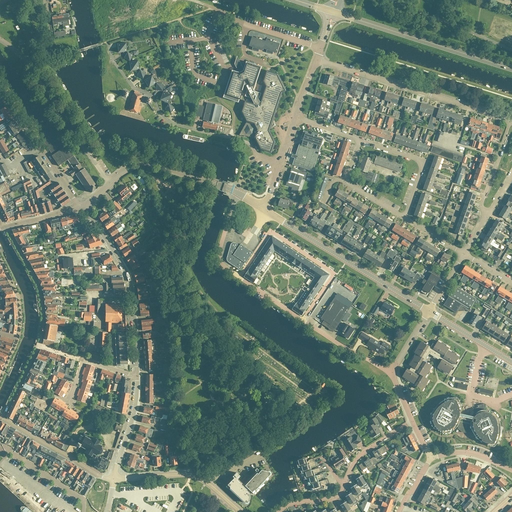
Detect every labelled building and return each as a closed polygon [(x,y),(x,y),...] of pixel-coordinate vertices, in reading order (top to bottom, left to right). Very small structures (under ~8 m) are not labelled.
[(156,15),(159,0),(149,0),(146,13),(156,15)] [(67,18),(52,20),(53,25),(62,24),(63,27),(69,26),(68,18),(67,18)] [(256,39),(252,37),(249,46),(253,48),(252,50),(258,52),(259,50),(263,51),(263,49),(267,50),(266,53),(272,55),(273,52),(277,54),(280,44),(276,43),(275,44),(270,42),(270,41),(266,40),(266,42),(262,40),(261,42),(256,40),(256,39)] [(126,43),(117,44),(118,53),(123,53),(125,56),(123,58),(129,62),(133,56),(127,52),(126,43)] [(136,76),(143,79),(146,73),(145,73),(139,70),(138,61),(129,63),(131,72),(135,71),(138,74),(136,76)] [(269,131),(267,131),(269,126),(271,126),(272,123),(270,122),(272,117),(273,117),(281,93),(282,93),(282,92),(281,92),(281,91),(282,88),(283,87),(283,88),(284,88),(277,75),(271,73),(271,74),(271,75),(268,76),(266,76),(267,76),(266,75),(264,82),(267,87),(261,103),(260,103),(260,102),(258,100),(259,100),(261,94),(255,92),(254,92),(254,91),(262,67),(246,62),(244,70),(242,70),(242,69),(241,69),(240,69),(239,70),(239,71),(239,72),(238,73),(232,71),(223,98),(238,103),(245,84),(248,90),(247,90),(245,97),(251,99),(252,99),(254,104),(255,104),(254,105),(249,103),(249,104),(249,105),(246,107),(245,106),(244,106),(242,112),(247,122),(245,124),(245,125),(244,128),(243,128),(243,129),(242,131),(241,131),(241,132),(239,136),(243,137),(244,137),(247,137),(248,138),(248,137),(251,137),(252,138),(255,138),(261,149),(267,151),(268,151),(267,151),(268,150),(271,148),(272,149),(274,143),(269,131)] [(334,77),(326,75),(323,83),(334,87),(335,86),(336,85),(342,86),(337,101),(338,101),(342,103),(345,102),(351,81),(334,77)] [(155,91),(162,92),(163,85),(156,84),(151,76),(144,81),(148,88),(152,86),(156,88),(155,91)] [(350,92),(353,93),(352,96),(354,97),(358,84),(352,82),(350,92)] [(358,84),(354,97),(357,98),(359,92),(362,93),(364,86),(358,84)] [(164,110),(170,114),(174,108),(168,104),(171,95),(167,94),(169,92),(169,93),(173,90),(170,87),(163,92),(160,100),(164,102),(166,108),(164,110)] [(374,96),(376,89),(370,88),(367,97),(370,98),(369,101),(372,102),(373,99),(374,96)] [(134,91),(129,111),(136,113),(141,96),(139,95),(139,93),(134,91)] [(389,108),(393,95),(387,93),(384,100),(388,101),(386,107),(389,108)] [(393,95),(389,108),(392,109),(393,103),(397,104),(399,97),(393,95)] [(406,113),(411,100),(404,98),(402,106),(405,107),(404,113),(406,113)] [(317,105),(325,108),(328,109),(328,107),(328,106),(326,105),(327,102),(319,99),(317,105)] [(411,100),(406,113),(409,114),(411,108),(415,110),(417,102),(411,100)] [(425,113),(428,105),(422,103),(419,111),(425,113)] [(205,123),(203,122),(202,127),(216,131),(218,126),(215,125),(215,123),(218,124),(222,107),(207,104),(204,120),(206,121),(205,123)] [(325,108),(317,105),(315,112),(319,113),(318,116),(327,119),(329,113),(324,112),(325,108)] [(428,105),(425,113),(432,115),(434,107),(428,105)] [(0,110),(3,116),(9,112),(6,107),(0,110)] [(442,122),(443,120),(442,120),(445,111),(439,109),(436,118),(440,119),(439,121),(442,122)] [(449,122),(451,113),(445,111),(442,120),(443,120),(449,122)] [(9,112),(3,116),(7,121),(13,117),(9,112)] [(451,113),(449,122),(454,123),(457,115),(451,113)] [(119,115),(118,120),(146,129),(148,124),(119,115)] [(457,115),(454,123),(461,125),(463,116),(457,115)] [(344,125),(346,118),(340,116),(338,123),(344,125)] [(352,117),(350,116),(349,119),(346,118),(344,125),(349,127),(351,120),(352,117)] [(470,133),(472,134),(477,121),(471,119),(470,122),(468,122),(466,127),(471,129),(470,133)] [(7,129),(9,132),(18,126),(14,120),(6,125),(4,123),(0,125),(0,129),(2,132),(7,129)] [(369,123),(365,121),(365,122),(363,121),(362,123),(360,130),(366,132),(368,125),(369,123)] [(474,138),(475,135),(475,133),(479,134),(480,129),(480,130),(483,122),(477,121),(472,134),(471,137),(474,138)] [(360,130),(362,123),(357,122),(354,129),(360,130)] [(488,124),(484,138),(486,139),(487,135),(490,136),(493,126),(488,124)] [(18,126),(9,132),(7,133),(10,136),(12,135),(13,136),(21,131),(18,126)] [(499,128),(493,126),(490,136),(489,140),(488,142),(490,143),(491,141),(493,137),(499,139),(502,131),(499,130),(499,128)] [(388,129),(387,129),(386,128),(385,131),(382,130),(379,137),(385,139),(388,129)] [(391,130),(390,130),(388,129),(385,139),(391,141),(393,134),(391,133),(391,130)] [(292,165),(313,172),(324,139),(317,137),(318,135),(312,133),(312,134),(303,131),(301,140),(298,150),(297,150),(295,156),(294,155),(292,156),(294,159),(295,159),(294,163),(293,163),(292,165)] [(16,142),(25,136),(23,132),(12,140),(13,141),(15,140),(16,142)] [(176,132),(175,137),(198,143),(199,138),(176,132)] [(399,144),(402,137),(396,135),(393,142),(399,144)] [(25,136),(16,142),(14,143),(17,147),(19,146),(18,145),(28,139),(25,136)] [(63,143),(55,148),(48,137),(42,141),(52,155),(51,156),(58,166),(67,160),(72,168),(75,166),(74,165),(78,162),(66,146),(63,143)] [(21,149),(30,143),(28,139),(18,145),(19,146),(17,147),(18,149),(20,148),(21,149)] [(412,141),(410,148),(416,150),(418,143),(412,141)] [(428,143),(427,142),(427,143),(425,142),(424,145),(422,152),(427,154),(430,147),(427,146),(428,143)] [(418,143),(416,150),(422,152),(424,145),(418,143)] [(340,146),(339,149),(341,150),(340,152),(347,155),(349,149),(342,147),(340,146)] [(479,163),(487,165),(489,159),(486,158),(487,156),(481,154),(480,157),(481,157),(480,160),(474,158),(473,160),(479,163)] [(34,167),(42,162),(38,156),(30,162),(34,167)] [(367,175),(369,169),(372,161),(367,159),(367,160),(365,159),(361,172),(367,175)] [(42,162),(34,167),(37,172),(45,167),(45,166),(42,162)] [(75,166),(72,168),(74,170),(69,173),(72,177),(75,175),(86,191),(89,189),(91,193),(95,190),(94,189),(95,188),(94,186),(95,185),(84,169),(83,169),(78,162),(74,165),(75,166)] [(375,162),(372,172),(380,175),(381,172),(399,177),(401,170),(375,162)] [(468,167),(477,170),(476,173),(483,176),(485,171),(469,165),(468,167)] [(45,167),(37,172),(41,178),(49,172),(45,167)] [(331,171),(334,172),(333,175),(340,177),(342,171),(335,169),(332,168),(331,171)] [(292,188),(291,191),(297,193),(302,178),(305,179),(307,173),(303,172),(303,173),(291,169),(290,173),(292,174),(290,179),(291,179),(290,182),(288,181),(286,186),(292,188)] [(49,172),(41,178),(45,183),(53,178),(49,172)] [(465,176),(481,182),(483,176),(476,173),(474,177),(465,174),(464,176),(465,176)] [(459,185),(462,176),(457,174),(454,183),(459,185)] [(481,182),(465,176),(464,179),(470,180),(469,181),(473,182),(472,185),(471,188),(475,189),(476,187),(479,188),(481,182)] [(24,186),(22,187),(23,193),(27,192),(25,185),(26,185),(31,183),(29,179),(22,183),(24,186)] [(435,187),(435,186),(436,185),(433,184),(434,181),(427,179),(425,184),(435,187)] [(5,181),(1,183),(0,183),(0,190),(0,191),(0,190),(0,194),(1,196),(10,192),(5,181)] [(51,184),(50,182),(50,181),(35,191),(37,198),(40,197),(38,193),(51,184)] [(52,193),(61,187),(57,182),(49,188),(51,192),(52,193)] [(12,192),(22,187),(24,186),(22,183),(11,189),(12,192)] [(119,205),(121,203),(133,193),(129,189),(128,190),(124,185),(117,191),(121,196),(118,198),(116,200),(119,205)] [(55,198),(64,192),(61,187),(52,193),(53,194),(55,198)] [(337,205),(339,201),(340,199),(344,193),(339,190),(335,196),(337,197),(336,200),(334,203),(337,205)] [(55,198),(58,201),(58,203),(67,197),(64,192),(55,198)] [(459,196),(474,201),(476,195),(469,192),(467,196),(460,193),(459,196)] [(349,196),(344,193),(340,199),(345,202),(349,196)] [(465,204),(472,207),(474,201),(459,196),(457,195),(456,198),(466,201),(465,204)] [(346,206),(348,207),(354,199),(349,196),(345,202),(347,203),(346,206)] [(58,203),(59,203),(62,207),(70,201),(67,197),(58,203)] [(280,199),(278,206),(287,209),(288,207),(292,208),(294,201),(285,198),(284,200),(280,199)] [(348,207),(351,209),(353,207),(355,208),(359,202),(354,199),(348,207)] [(31,201),(32,207),(35,217),(39,216),(37,205),(35,205),(34,203),(34,200),(31,201)] [(115,210),(117,212),(121,208),(115,201),(110,205),(115,210)] [(13,202),(12,202),(8,204),(7,204),(0,207),(0,211),(0,212),(8,208),(11,207),(10,205),(13,203),(13,202)] [(26,204),(27,206),(28,208),(28,210),(28,211),(30,218),(35,217),(32,207),(30,207),(29,202),(26,203),(26,204)] [(44,203),(48,213),(53,212),(50,202),(45,203),(44,203)] [(359,202),(355,208),(360,211),(364,205),(359,202)] [(44,203),(43,204),(39,205),(42,215),(48,213),(44,203)] [(305,203),(301,210),(298,214),(300,216),(302,218),(302,219),(305,221),(311,213),(307,210),(309,206),(305,203)] [(472,207),(465,204),(463,207),(454,204),(453,207),(455,207),(470,213),(472,207)] [(365,214),(369,208),(364,205),(360,211),(358,213),(356,217),(354,221),(357,223),(358,222),(357,222),(359,218),(360,219),(362,215),(361,215),(363,213),(365,214)] [(8,208),(0,212),(2,215),(11,211),(12,211),(11,209),(14,208),(13,206),(11,207),(8,208)] [(511,210),(505,206),(502,211),(509,215),(511,210)] [(460,216),(468,218),(470,213),(455,207),(454,210),(462,212),(460,216)] [(373,219),(377,213),(372,210),(368,216),(373,219)] [(13,213),(12,211),(11,211),(2,215),(4,219),(9,217),(9,216),(12,215),(14,215),(16,214),(15,212),(13,213)] [(30,218),(28,211),(20,212),(20,213),(21,220),(30,218)] [(509,215),(502,211),(499,216),(506,220),(509,215)] [(105,212),(98,217),(98,218),(99,220),(100,220),(101,222),(108,218),(109,219),(114,215),(112,213),(108,215),(107,216),(105,212)] [(377,213),(373,219),(379,222),(382,216),(377,213)] [(75,224),(76,228),(83,226),(82,220),(79,221),(77,215),(71,216),(73,224),(75,224)] [(325,217),(323,215),(320,220),(315,227),(321,231),(325,224),(322,222),(325,217)] [(71,216),(66,217),(68,226),(70,228),(70,229),(76,228),(75,224),(73,224),(71,216)] [(384,226),(384,225),(387,219),(382,216),(379,222),(384,225),(384,226)] [(451,219),(466,224),(468,218),(460,216),(459,219),(452,216),(451,219)] [(62,226),(63,229),(64,231),(68,230),(70,228),(68,226),(66,217),(60,219),(62,226)] [(116,219),(114,217),(110,220),(103,224),(103,225),(105,228),(107,230),(114,225),(120,221),(118,219),(117,220),(117,221),(116,219)] [(310,224),(315,227),(320,220),(314,217),(310,224)] [(63,229),(62,226),(61,226),(60,219),(50,221),(51,228),(58,227),(59,230),(63,229)] [(382,228),(385,230),(387,227),(389,229),(393,222),(387,219),(384,225),(384,226),(382,228)] [(456,227),(464,230),(466,224),(451,219),(450,222),(457,224),(456,227)] [(342,230),(345,232),(352,221),(349,220),(346,225),(346,224),(342,230)] [(348,234),(355,223),(352,221),(345,232),(348,234)] [(504,233),(506,230),(503,228),(505,226),(502,224),(502,225),(496,221),(493,226),(499,230),(504,233)] [(121,226),(120,225),(119,224),(115,227),(108,232),(110,234),(109,234),(111,237),(111,236),(112,237),(119,232),(117,230),(121,227),(121,226)] [(330,226),(325,233),(331,237),(337,228),(338,226),(335,224),(332,228),(330,226)] [(397,234),(401,227),(396,224),(392,230),(397,234)] [(464,230),(456,227),(449,225),(448,227),(455,230),(454,233),(462,236),(464,230)] [(14,237),(24,235),(29,234),(28,229),(32,229),(31,226),(11,231),(14,237)] [(500,234),(497,232),(499,230),(493,226),(490,231),(499,236),(503,239),(505,236),(500,233),(500,234)] [(241,235),(245,230),(241,227),(237,233),(241,235)] [(401,227),(397,234),(402,237),(406,230),(401,227)] [(337,228),(331,237),(337,241),(341,233),(342,231),(337,228)] [(407,240),(411,234),(406,230),(402,237),(407,240)] [(503,239),(499,236),(490,231),(487,236),(493,239),(494,237),(497,239),(501,242),(503,239)] [(90,249),(102,245),(95,233),(86,236),(85,236),(86,238),(90,249)] [(114,242),(115,242),(116,244),(127,238),(125,235),(122,238),(120,234),(113,239),(112,240),(114,242)] [(133,234),(131,235),(127,237),(127,238),(116,244),(118,247),(117,248),(119,250),(120,249),(120,250),(127,246),(125,242),(128,240),(128,241),(135,237),(133,234)] [(406,242),(404,246),(407,247),(410,241),(412,243),(416,237),(411,234),(407,240),(406,242)] [(19,245),(29,243),(24,235),(14,237),(19,245)] [(345,236),(341,243),(343,244),(343,245),(346,247),(347,246),(347,247),(351,240),(352,238),(346,235),(345,236)] [(271,236),(269,240),(278,246),(280,242),(271,236)] [(368,245),(370,246),(371,246),(376,237),(373,236),(368,245)] [(492,246),(497,249),(499,246),(494,243),(495,241),(493,240),(493,239),(487,236),(484,241),(492,246)] [(351,240),(347,247),(353,250),(357,243),(358,241),(352,238),(351,240)] [(419,251),(421,248),(425,242),(420,238),(416,245),(419,246),(416,250),(419,252),(419,251)] [(134,248),(139,244),(136,240),(131,243),(134,248)] [(274,251),(278,246),(269,240),(265,246),(274,252),(274,251)] [(357,243),(353,250),(358,254),(362,247),(364,245),(358,241),(357,243)] [(497,249),(492,246),(484,241),(481,246),(483,247),(481,250),(485,253),(488,247),(497,253),(496,255),(500,258),(503,252),(497,249)] [(283,257),(289,248),(280,242),(278,246),(274,251),(283,257)] [(421,248),(426,251),(430,245),(425,242),(421,248)] [(228,262),(228,263),(240,270),(245,263),(245,264),(253,253),(241,244),(239,246),(238,245),(238,244),(234,243),(233,243),(232,243),(232,244),(231,244),(231,245),(227,258),(227,259),(227,260),(227,261),(227,262),(228,262)] [(427,255),(429,257),(435,248),(430,245),(426,251),(429,252),(427,255)] [(274,252),(265,246),(260,253),(269,259),(274,252)] [(122,255),(123,257),(124,257),(125,257),(132,253),(128,247),(121,252),(123,254),(122,255)] [(289,261),(290,261),(295,252),(289,248),(283,257),(289,261)] [(429,257),(432,258),(434,255),(436,257),(440,251),(435,248),(429,257)] [(369,260),(373,253),(368,250),(363,257),(369,260)] [(43,258),(43,256),(42,253),(38,254),(36,251),(24,254),(28,261),(43,258)] [(139,259),(141,258),(145,255),(146,255),(145,253),(144,252),(139,255),(140,256),(138,257),(135,254),(126,259),(126,260),(125,260),(127,263),(128,262),(129,265),(139,259)] [(295,265),(301,256),(295,252),(290,261),(289,261),(295,265)] [(379,257),(375,264),(380,267),(385,260),(383,259),(386,254),(382,252),(379,257)] [(269,259),(260,253),(256,259),(265,265),(269,259)] [(375,264),(379,257),(373,253),(369,260),(375,264)] [(436,262),(441,265),(443,261),(446,263),(450,257),(444,253),(441,259),(439,257),(436,262)] [(104,265),(112,261),(108,254),(100,259),(103,263),(100,264),(102,266),(104,265)] [(301,269),(307,260),(301,256),(295,265),(301,269)] [(387,267),(386,268),(389,270),(390,269),(393,271),(398,264),(400,259),(396,257),(394,260),(393,261),(392,260),(391,260),(387,267)] [(62,264),(63,269),(73,268),(72,258),(62,259),(62,264)] [(31,267),(44,265),(43,259),(29,262),(31,267)] [(139,259),(129,265),(131,268),(130,268),(131,270),(132,270),(133,271),(140,267),(138,263),(140,261),(139,259)] [(265,265),(256,259),(252,265),(261,271),(265,265)] [(307,273),(313,264),(307,260),(301,269),(307,273)] [(313,264),(307,273),(314,278),(320,269),(313,264)] [(405,279),(410,272),(404,268),(405,266),(402,264),(399,269),(402,271),(399,275),(405,279)] [(44,269),(44,265),(31,267),(35,273),(46,273),(46,272),(47,271),(47,269),(44,269)] [(261,271),(252,265),(248,271),(258,277),(257,277),(261,271)] [(463,283),(471,269),(465,266),(461,273),(464,275),(460,281),(463,283)] [(314,278),(314,279),(323,285),(329,275),(320,269),(314,278)] [(471,269),(463,283),(465,284),(469,278),(472,279),(476,273),(471,269)] [(258,277),(248,271),(244,277),(253,284),(258,277)] [(410,272),(405,279),(411,283),(414,278),(421,282),(424,277),(421,274),(420,275),(417,273),(415,275),(410,272)] [(473,289),(481,276),(476,273),(472,279),(475,281),(471,287),(473,289)] [(421,291),(421,292),(426,295),(428,293),(429,293),(434,286),(435,287),(437,284),(440,279),(438,277),(437,278),(432,274),(431,276),(429,279),(425,277),(422,283),(425,285),(423,289),(421,291)] [(147,275),(145,275),(146,276),(135,279),(137,284),(145,281),(144,278),(147,277),(147,275)] [(481,276),(473,289),(476,290),(479,284),(482,286),(486,279),(481,276)] [(224,277),(221,281),(242,295),(245,291),(224,277)] [(309,286),(318,292),(323,285),(314,279),(309,286)] [(484,295),(492,282),(486,279),(482,286),(485,288),(481,294),(484,295)] [(495,290),(497,285),(492,282),(484,295),(486,297),(488,293),(492,295),(495,290)] [(305,292),(314,298),(318,292),(309,286),(305,292)] [(449,296),(443,306),(456,313),(457,311),(460,307),(465,310),(469,312),(470,310),(471,310),(470,309),(476,300),(454,287),(448,296),(449,296)] [(497,303),(505,290),(500,287),(496,294),(499,296),(495,302),(497,303)] [(506,300),(510,293),(505,290),(497,303),(500,305),(503,298),(506,300)] [(149,298),(149,301),(161,300),(160,297),(160,291),(156,292),(156,297),(149,298)] [(301,298),(310,304),(314,298),(305,292),(301,298)] [(44,305),(57,306),(61,306),(61,301),(52,300),(53,297),(44,297),(44,305)] [(296,303),(306,310),(310,304),(301,298),(297,304),(296,303)] [(324,321),(321,324),(333,332),(342,320),(345,315),(347,313),(349,309),(334,298),(321,318),(324,321)] [(89,312),(92,313),(99,313),(100,300),(95,299),(95,306),(89,306),(89,312)] [(296,303),(292,310),(302,316),(306,310),(296,303)] [(382,306),(380,310),(384,312),(390,315),(394,308),(391,307),(384,303),(383,303),(381,306),(382,306)] [(56,311),(57,306),(44,305),(45,313),(53,314),(53,311),(56,311)] [(122,309),(122,305),(105,305),(105,323),(106,323),(111,323),(121,324),(121,322),(122,322),(122,319),(120,319),(120,315),(122,315),(122,312),(122,309)] [(4,306),(4,307),(4,310),(3,310),(0,310),(0,314),(3,315),(3,312),(4,312),(17,312),(17,306),(5,306),(4,306)] [(479,313),(475,310),(471,317),(472,317),(469,322),(472,323),(471,324),(474,326),(474,325),(475,325),(480,317),(477,316),(479,313)] [(91,322),(91,321),(92,313),(89,312),(84,312),(84,313),(83,318),(83,321),(91,322)] [(122,322),(128,322),(128,314),(125,314),(125,312),(122,312),(122,315),(120,315),(120,319),(122,319),(122,322)] [(345,315),(342,320),(345,322),(350,315),(347,313),(345,315)] [(64,327),(65,319),(61,319),(57,318),(57,316),(46,315),(46,324),(57,326),(64,327)] [(128,322),(122,322),(121,322),(121,324),(121,325),(117,325),(117,332),(125,331),(125,329),(128,329),(128,322)] [(487,333),(492,325),(487,322),(482,330),(487,333)] [(341,334),(348,339),(354,330),(347,325),(346,325),(344,323),(340,329),(343,332),(342,335),(341,334)] [(17,326),(9,324),(7,333),(10,334),(16,335),(17,326)] [(57,331),(57,327),(57,326),(46,324),(43,340),(42,344),(53,347),(57,331)] [(492,325),(487,333),(493,336),(498,329),(492,325)] [(498,340),(503,332),(498,329),(493,336),(498,340)] [(503,332),(498,340),(504,343),(509,335),(503,332)] [(98,347),(107,348),(108,333),(99,333),(98,347)] [(370,337),(362,333),(359,338),(367,343),(370,337)] [(0,336),(0,337),(0,343),(11,348),(14,340),(0,336)] [(384,346),(371,338),(367,345),(381,354),(384,350),(387,351),(390,346),(386,343),(384,346)] [(407,369),(402,377),(403,377),(414,384),(416,385),(414,387),(417,389),(422,392),(429,380),(426,377),(432,366),(425,362),(426,359),(429,354),(437,359),(439,360),(439,359),(442,360),(438,367),(449,374),(450,372),(452,370),(455,364),(457,361),(459,357),(448,350),(449,348),(438,341),(435,345),(433,344),(431,347),(421,341),(414,353),(416,354),(409,366),(412,367),(409,371),(407,369)] [(0,347),(9,352),(11,348),(0,344),(0,343),(0,347)] [(9,352),(0,347),(0,352),(7,356),(9,352)] [(47,358),(49,353),(40,350),(38,354),(47,358)] [(49,353),(47,358),(49,359),(52,360),(55,361),(56,361),(57,361),(57,362),(58,362),(58,364),(57,366),(58,367),(59,367),(61,362),(63,357),(58,356),(58,355),(49,353)] [(67,366),(69,359),(63,357),(61,362),(64,364),(63,365),(67,366)] [(31,368),(42,371),(46,363),(36,359),(31,368)] [(64,374),(63,378),(72,381),(73,378),(67,376),(70,368),(72,369),(75,361),(69,359),(67,366),(65,371),(64,374)] [(83,371),(92,374),(95,367),(86,365),(85,368),(84,368),(83,371)] [(44,375),(44,373),(45,373),(41,372),(42,371),(31,368),(29,372),(37,376),(38,373),(44,375)] [(108,378),(112,379),(114,374),(101,370),(98,379),(102,381),(103,376),(108,378)] [(90,381),(92,374),(83,371),(82,375),(83,375),(82,379),(90,381)] [(42,379),(38,377),(37,376),(29,372),(26,378),(35,382),(37,379),(40,381),(41,381),(42,379)] [(121,386),(122,387),(131,388),(130,379),(123,377),(121,386)] [(36,388),(38,388),(39,386),(36,385),(34,384),(35,382),(26,378),(24,382),(33,386),(36,388)] [(92,382),(90,381),(82,379),(81,382),(82,383),(81,386),(90,389),(92,382)] [(58,386),(60,388),(66,392),(68,389),(67,388),(69,384),(62,380),(58,386)] [(33,386),(24,382),(20,389),(29,394),(33,386)] [(58,386),(56,390),(54,393),(61,397),(64,394),(65,394),(66,392),(60,388),(58,386)] [(87,396),(90,389),(81,386),(80,390),(79,389),(78,393),(87,396)] [(479,388),(478,394),(492,397),(492,395),(493,393),(493,391),(479,388)] [(20,402),(25,392),(19,390),(14,400),(20,402)] [(85,403),(87,396),(78,393),(77,396),(78,396),(77,400),(85,403)] [(431,418),(431,419),(431,421),(431,422),(431,423),(432,425),(433,427),(434,428),(434,429),(435,429),(436,428),(437,429),(439,430),(441,431),(443,432),(442,433),(444,434),(446,434),(448,433),(449,433),(450,433),(452,432),(453,431),(454,430),(456,429),(457,427),(458,428),(458,429),(464,433),(471,432),(471,431),(472,431),(473,433),(474,434),(475,436),(477,438),(478,440),(481,442),(482,441),(483,442),(485,443),(486,443),(488,444),(487,446),(492,447),(493,448),(493,447),(494,447),(495,446),(495,447),(496,445),(498,442),(499,440),(499,438),(500,435),(500,433),(500,431),(500,428),(500,426),(500,424),(499,421),(498,419),(497,417),(496,415),(495,414),(494,413),(493,412),(490,411),(489,411),(487,410),(486,410),(484,410),(483,405),(480,405),(477,406),(478,407),(476,408),(475,409),(473,411),(474,413),(473,415),(471,416),(460,414),(460,412),(461,412),(461,409),(461,407),(460,404),(459,402),(458,400),(458,399),(457,399),(457,398),(456,398),(456,397),(453,398),(451,398),(449,399),(447,400),(445,401),(443,401),(441,403),(439,404),(438,405),(436,407),(436,408),(434,409),(433,412),(432,413),(432,414),(431,416),(431,418)] [(57,410),(62,401),(59,400),(58,401),(55,398),(50,406),(57,410)] [(11,407),(17,410),(20,402),(14,400),(11,407)] [(63,414),(66,409),(67,406),(64,404),(65,403),(62,401),(57,410),(63,414)] [(399,413),(396,406),(394,407),(393,404),(387,406),(389,410),(386,411),(390,419),(393,418),(396,417),(395,415),(399,413)] [(143,413),(152,415),(152,413),(155,413),(155,411),(168,412),(168,408),(153,406),(153,409),(144,407),(143,413)] [(17,410),(11,407),(6,417),(12,420),(16,412),(20,414),(21,412),(17,410)] [(68,420),(73,411),(70,409),(69,410),(66,409),(63,414),(61,416),(68,420)] [(73,411),(68,420),(74,424),(79,416),(75,414),(76,413),(73,411)] [(384,421),(378,415),(376,417),(381,423),(384,421)] [(16,423),(24,427),(28,421),(19,416),(16,423)] [(369,433),(372,438),(380,433),(375,425),(378,423),(375,418),(370,421),(372,424),(371,426),(368,428),(370,433),(369,433)] [(34,425),(36,421),(35,420),(33,423),(28,421),(24,427),(31,431),(34,425)] [(122,425),(116,423),(114,431),(120,433),(119,433),(120,433),(123,425),(122,425)] [(0,436),(3,439),(3,438),(4,438),(11,427),(7,425),(1,433),(0,433),(0,436)] [(39,427),(34,425),(31,431),(37,435),(42,426),(40,425),(39,427)] [(148,429),(140,426),(138,432),(146,434),(147,433),(149,434),(150,430),(148,429)] [(11,427),(4,438),(6,439),(5,440),(6,441),(4,444),(6,445),(7,443),(8,443),(16,430),(15,430),(11,427)] [(42,438),(46,431),(42,429),(38,435),(42,438)] [(16,430),(8,443),(9,444),(11,441),(12,440),(14,441),(19,433),(16,430)] [(49,431),(48,433),(46,431),(42,438),(46,441),(50,434),(51,432),(49,431)] [(19,433),(14,441),(16,443),(17,442),(22,435),(19,433)] [(54,445),(58,438),(50,434),(46,441),(54,445)] [(106,459),(104,459),(102,457),(101,459),(96,456),(97,455),(98,455),(101,454),(103,452),(102,448),(101,448),(102,447),(98,445),(100,442),(94,438),(93,439),(89,437),(89,439),(85,437),(86,435),(83,434),(82,437),(80,436),(76,442),(75,441),(67,437),(60,449),(66,452),(70,445),(69,444),(70,443),(73,445),(79,448),(80,446),(83,448),(82,450),(83,449),(86,450),(85,453),(91,457),(90,459),(96,463),(95,466),(99,469),(99,468),(104,470),(106,466),(105,466),(109,460),(110,460),(113,454),(109,452),(107,456),(106,459)] [(19,443),(14,450),(16,451),(20,444),(25,436),(22,435),(17,442),(19,443)] [(58,438),(54,445),(60,449),(67,437),(68,437),(65,435),(62,441),(58,438)] [(147,439),(146,439),(147,437),(145,436),(145,438),(137,435),(135,441),(143,444),(143,442),(146,443),(147,439)] [(356,445),(361,441),(358,435),(352,439),(351,437),(344,442),(350,452),(357,447),(356,445)] [(409,445),(414,442),(411,435),(402,439),(406,446),(408,446),(409,445)] [(22,446),(18,452),(20,454),(23,447),(24,447),(29,439),(28,439),(25,436),(20,444),(22,446)] [(26,448),(22,455),(24,456),(25,455),(27,451),(27,450),(32,441),(29,439),(24,447),(26,448)] [(25,455),(24,456),(26,458),(28,454),(29,454),(30,452),(31,452),(32,454),(33,455),(34,454),(35,455),(41,446),(40,446),(38,445),(33,442),(33,441),(32,441),(27,450),(27,451),(25,455)] [(414,442),(409,445),(413,452),(418,450),(414,442)] [(142,447),(134,444),(132,450),(140,453),(142,453),(143,450),(141,449),(142,447)] [(41,446),(35,455),(36,456),(41,458),(37,466),(41,468),(45,457),(49,451),(41,446)] [(169,456),(170,465),(173,465),(174,466),(176,465),(177,465),(176,456),(172,457),(172,453),(168,453),(167,446),(164,446),(165,456),(169,456)] [(372,458),(376,464),(384,459),(381,455),(387,451),(384,446),(375,452),(374,451),(372,452),(375,456),(372,458)] [(337,452),(340,456),(337,458),(335,456),(330,459),(332,461),(332,462),(336,468),(346,462),(343,457),(346,455),(342,449),(337,452)] [(49,451),(45,457),(50,460),(48,465),(49,466),(51,467),(51,465),(57,455),(49,451)] [(128,460),(141,464),(143,465),(144,462),(137,459),(138,456),(130,454),(130,455),(129,455),(128,456),(129,457),(128,460)] [(405,461),(413,465),(414,464),(415,461),(402,454),(400,458),(402,459),(402,458),(404,459),(403,461),(405,462),(405,461)] [(57,455),(51,465),(56,468),(57,468),(60,469),(60,468),(61,468),(62,466),(64,462),(66,460),(65,459),(57,455)] [(160,457),(157,458),(156,456),(154,455),(153,456),(152,456),(152,455),(150,459),(152,459),(152,461),(153,461),(153,467),(161,466),(162,466),(162,462),(161,463),(160,460),(160,457)] [(376,464),(372,458),(370,460),(368,458),(367,459),(367,460),(359,466),(362,471),(367,468),(369,472),(375,468),(373,466),(376,464)] [(298,461),(296,462),(297,465),(296,466),(297,469),(315,463),(314,459),(309,460),(307,463),(306,459),(304,459),(303,459),(298,461)] [(61,470),(58,476),(60,477),(61,475),(61,476),(62,474),(66,468),(66,467),(67,466),(68,467),(70,468),(71,466),(72,464),(66,460),(64,462),(62,466),(61,468),(63,469),(62,470),(61,470)] [(144,465),(143,465),(141,464),(128,460),(127,462),(126,463),(126,464),(126,465),(126,466),(134,468),(136,469),(137,466),(143,468),(144,465)] [(401,464),(402,464),(411,469),(412,466),(413,466),(413,465),(405,461),(405,462),(403,461),(401,464)] [(411,469),(402,464),(401,466),(394,462),(393,465),(397,467),(398,466),(400,467),(399,469),(400,470),(401,469),(409,473),(410,472),(409,472),(411,469)] [(310,468),(316,466),(315,463),(297,469),(300,468),(301,471),(299,472),(300,474),(320,468),(311,471),(310,468)] [(62,474),(61,476),(63,477),(66,472),(70,474),(75,466),(75,465),(72,464),(71,466),(70,468),(68,467),(67,466),(66,467),(66,468),(62,474)] [(401,472),(400,473),(397,471),(395,471),(406,477),(408,474),(409,473),(401,469),(400,470),(399,469),(400,467),(398,466),(397,467),(393,465),(392,466),(396,468),(396,469),(401,472)] [(70,474),(68,476),(70,477),(73,479),(74,478),(75,476),(79,469),(80,469),(79,468),(75,466),(70,474)] [(475,481),(478,482),(479,480),(480,477),(478,476),(479,474),(481,468),(475,466),(472,472),(476,473),(475,476),(476,477),(476,479),(475,481)] [(314,473),(321,471),(320,468),(300,474),(300,475),(303,474),(304,477),(303,477),(304,480),(323,474),(315,476),(314,473)] [(76,479),(74,482),(75,483),(75,484),(76,485),(78,480),(79,480),(84,472),(80,469),(79,469),(75,476),(74,478),(76,479)] [(247,503),(249,495),(248,493),(250,491),(252,493),(254,491),(255,492),(264,483),(263,482),(269,475),(270,475),(269,473),(269,472),(261,470),(259,472),(256,469),(254,471),(257,473),(243,487),(236,480),(240,476),(236,473),(235,474),(226,477),(231,481),(226,486),(229,488),(228,489),(231,492),(232,491),(234,493),(233,494),(237,497),(238,497),(245,504),(246,504),(247,503)] [(494,477),(489,472),(487,470),(484,473),(491,480),(493,478),(494,477)] [(406,477),(395,471),(393,475),(405,481),(405,480),(405,479),(406,477)] [(74,487),(72,489),(75,491),(79,486),(82,487),(89,475),(84,472),(79,480),(78,480),(76,485),(74,487)] [(318,479),(324,477),(323,474),(304,480),(307,479),(308,483),(307,483),(308,486),(328,479),(318,482),(318,479)] [(86,489),(83,495),(85,496),(90,489),(91,487),(95,479),(89,475),(85,483),(88,485),(87,487),(86,489)] [(358,478),(356,479),(357,481),(359,484),(357,486),(360,491),(365,488),(367,486),(366,484),(361,476),(360,475),(361,475),(360,475),(358,478)] [(395,481),(402,485),(404,482),(405,481),(393,475),(392,477),(396,479),(395,481)] [(427,484),(433,487),(436,489),(439,491),(440,488),(438,487),(435,485),(436,482),(430,478),(427,484)] [(497,479),(495,480),(495,481),(497,483),(502,488),(507,483),(502,478),(499,481),(497,479)] [(324,485),(329,483),(328,479),(308,486),(311,485),(312,488),(310,489),(311,492),(313,491),(318,490),(319,491),(321,490),(321,489),(322,488),(321,484),(324,485)] [(447,484),(457,489),(457,488),(455,480),(446,482),(447,484)] [(466,491),(473,493),(477,484),(469,481),(466,491)] [(400,489),(392,485),(392,486),(390,485),(391,483),(389,482),(387,482),(386,483),(389,484),(386,489),(390,491),(391,489),(398,493),(399,490),(400,490),(400,489)] [(353,487),(351,489),(352,490),(354,493),(351,495),(354,499),(355,499),(362,495),(362,494),(360,491),(357,486),(355,484),(352,486),(353,487)] [(424,490),(430,493),(433,487),(427,484),(424,490)] [(488,492),(492,497),(497,492),(491,486),(489,488),(490,490),(488,492)] [(443,502),(447,504),(453,491),(450,489),(443,502)] [(430,493),(424,490),(421,495),(433,502),(434,499),(429,496),(430,493)] [(348,495),(346,497),(347,498),(349,502),(346,503),(349,508),(357,503),(355,499),(354,499),(351,495),(350,492),(347,495),(348,495)] [(475,501),(478,499),(472,493),(469,492),(467,494),(471,498),(470,500),(466,497),(464,498),(472,506),(475,508),(475,507),(476,508),(477,506),(478,504),(475,501)] [(492,497),(488,492),(483,496),(488,501),(492,497)] [(433,502),(421,495),(418,501),(424,504),(425,502),(428,503),(431,504),(433,502)] [(472,506),(464,498),(463,497),(462,498),(458,496),(457,499),(460,500),(465,505),(462,508),(463,509),(462,510),(464,511),(465,511),(466,511),(471,511),(472,510),(470,508),(472,506)] [(379,500),(381,501),(393,505),(394,500),(385,497),(384,499),(380,497),(379,500)] [(342,504),(341,505),(342,508),(344,510),(341,511),(351,511),(352,511),(349,508),(346,503),(345,501),(342,504)] [(383,507),(391,510),(393,505),(381,501),(380,503),(383,504),(381,507),(382,507),(383,507)]
